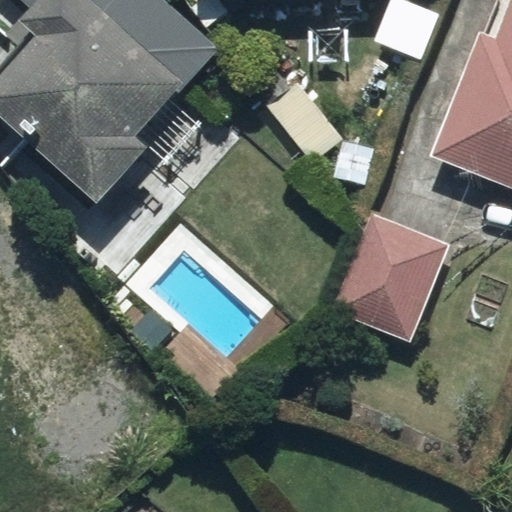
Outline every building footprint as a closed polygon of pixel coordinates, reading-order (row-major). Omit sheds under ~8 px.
[(214,54),(151,0),(0,0),(0,1),(24,23),(13,35),(28,48),(0,80),(0,136),(95,219),(143,162),(158,175),(197,129),(169,105),(214,54)] [(190,0),(190,7),(379,10),(383,0),(190,0)] [(511,201),(511,0),(509,0),(490,52),(473,45),(426,169),(511,201)] [(293,81),(262,106),(311,168),(342,143),(293,81)] [(0,277),(23,307),(65,274),(1,192),(0,192),(0,277)] [(454,247),(371,214),(329,319),(411,352),(454,247)] [(51,318),(0,366),(0,411),(61,497),(139,440),(51,318)] [(0,504),(40,471),(0,421),(0,504)]
